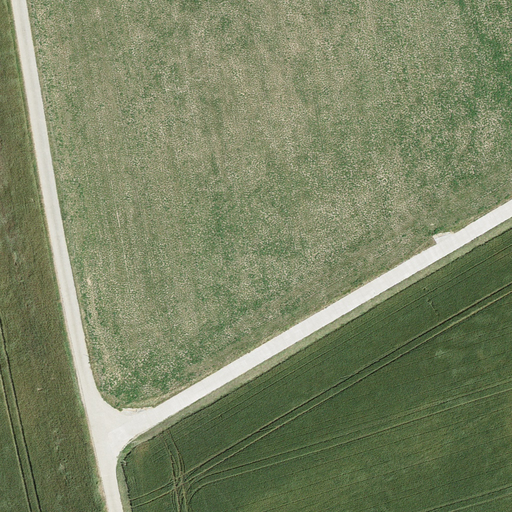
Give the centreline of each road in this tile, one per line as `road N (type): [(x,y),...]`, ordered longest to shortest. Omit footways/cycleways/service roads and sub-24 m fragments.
road 1 (track): [(119,511),(66,269),(23,0)]
road 2 (track): [(106,449),(511,212)]
